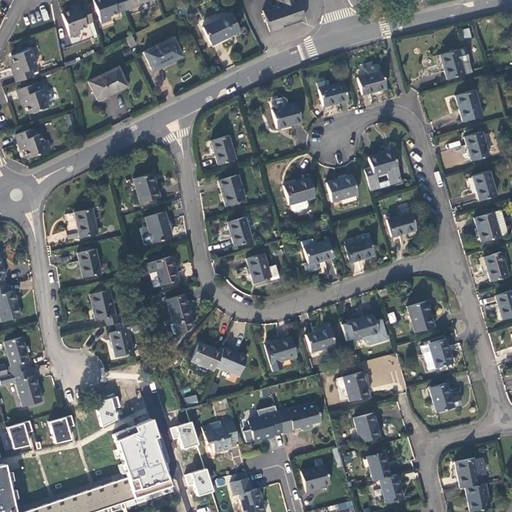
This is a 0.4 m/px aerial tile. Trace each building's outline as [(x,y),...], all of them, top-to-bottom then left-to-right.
[(124,9),(120,0),(95,0),(93,1),(101,23),(110,19),(109,15),(124,10),(124,9)] [(128,0),(120,0),(124,9),(131,7),(128,0)] [(294,0),(274,0),(276,7),(261,12),(268,33),(295,24),(294,23),(297,17),(299,16),(294,0)] [(92,21),(86,6),(80,8),(72,11),(62,15),(70,36),(79,33),(78,29),(86,26),(85,24),(92,21)] [(232,15),(204,28),(212,45),(240,32),(232,15)] [(126,38),(131,48),(137,45),(133,35),(126,38)] [(174,39),(145,54),(154,71),(183,57),(174,39)] [(464,48),(438,56),(446,80),(463,74),(460,63),(467,61),(464,48)] [(14,75),(16,83),(32,77),(30,69),(35,67),(29,50),(11,57),(14,66),(17,74),(14,75)] [(378,69),(377,69),(376,64),(373,63),(353,69),(356,76),(354,76),(359,94),(383,87),(378,69)] [(120,89),(112,72),(84,85),(92,103),(120,89)] [(324,80),(315,82),(321,105),(344,99),(339,81),(326,85),(324,80)] [(17,91),(19,98),(22,97),(24,104),(28,114),(46,107),(46,106),(50,105),(52,101),(49,93),(45,91),(41,92),(39,88),(38,84),(32,85),(17,91)] [(472,92),(452,98),(460,124),(480,118),(472,92)] [(270,102),(271,108),(286,104),(284,98),(281,96),(272,99),(270,102)] [(271,108),(270,108),(276,127),(299,121),(294,102),(286,104),(271,108)] [(15,135),(17,142),(20,141),(23,149),(27,158),(49,150),(46,141),(41,143),(38,135),(33,137),(30,130),(15,135)] [(479,134),(462,139),(468,162),(486,157),(479,134)] [(227,135),(209,139),(216,163),(233,158),(227,135)] [(370,167),(361,169),(368,190),(400,181),(397,172),(391,150),(367,157),(370,167)] [(488,172),(470,177),(477,201),(495,196),(488,172)] [(150,173),(131,179),(138,203),(157,197),(150,173)] [(355,193),(349,174),(324,182),(329,201),(355,193)] [(235,175),(216,181),(224,207),(243,201),(235,175)] [(306,177),(282,184),(287,204),(288,203),(290,209),(292,211),(304,208),(305,205),(303,199),(312,196),(306,177)] [(406,202),(400,205),(403,213),(410,211),(406,202)] [(68,239),(78,237),(96,233),(91,209),(74,212),(77,228),(66,230),(68,239)] [(500,210),(472,219),(479,243),(507,234),(500,210)] [(162,212),(143,218),(150,243),(169,238),(162,212)] [(409,213),(385,219),(389,237),(413,231),(409,213)] [(244,217),(227,222),(233,246),(250,240),(244,217)] [(366,237),(342,245),(348,263),(371,255),(366,237)] [(310,239),(300,242),(306,265),(303,266),(304,270),(306,271),(324,266),(322,260),(330,258),(325,240),(311,245),(310,239)] [(95,250),(77,254),(82,278),(100,274),(95,250)] [(500,252),(483,258),(490,282),(507,276),(500,252)] [(262,253),(244,259),(252,283),(269,278),(269,280),(277,277),(273,265),(266,267),(262,253)] [(170,256),(146,264),(153,288),(177,281),(170,256)] [(8,291),(6,283),(4,284),(0,284),(0,318),(0,321),(20,315),(12,289),(8,291)] [(104,318),(106,326),(115,324),(121,322),(119,315),(114,316),(109,290),(89,294),(94,320),(104,318)] [(511,291),(494,296),(501,320),(511,316),(511,291)] [(181,321),(183,329),(185,329),(191,323),(183,295),(166,300),(173,324),(181,321)] [(411,334),(431,328),(423,302),(404,308),(411,334)] [(390,323),(396,322),(394,312),(387,313),(390,323)] [(371,314),(347,321),(352,340),(376,333),(371,314)] [(121,322),(115,324),(116,331),(109,333),(114,357),(133,352),(128,329),(131,328),(132,331),(142,329),(140,318),(121,322)] [(170,324),(172,333),(183,329),(181,321),(173,324),(170,324)] [(183,329),(184,331),(192,327),(191,323),(185,329),(183,329)] [(329,327),(304,334),(309,351),(334,344),(329,327)] [(7,374),(27,368),(25,361),(28,360),(26,354),(28,353),(27,346),(24,347),(21,337),(3,342),(10,366),(5,367),(7,374)] [(270,343),(263,345),(271,371),(281,368),(279,361),(294,356),(288,337),(276,341),(275,338),(269,340),(270,343)] [(189,360),(212,370),(214,365),(220,352),(197,341),(189,360)] [(450,364),(443,341),(418,348),(425,371),(450,364)] [(246,357),(222,347),(220,352),(214,365),(238,376),(246,357)] [(32,375),(30,368),(27,368),(7,374),(9,381),(14,380),(22,407),(41,402),(34,375),(32,375)] [(360,372),(341,377),(348,402),(374,395),(373,392),(373,389),(371,385),(364,387),(360,372)] [(211,382),(206,394),(212,396),(217,385),(211,382)] [(444,385),(426,390),(434,414),(451,408),(448,399),(444,385)] [(184,397),(186,405),(198,402),(196,394),(184,397)] [(116,396),(93,403),(100,427),(117,419),(114,408),(119,407),(116,396)] [(453,398),(448,399),(451,408),(456,407),(457,404),(456,399),(453,398)] [(281,432),(282,434),(292,431),(291,429),(297,428),(302,431),(311,428),(310,424),(319,421),(314,401),(286,409),(286,408),(282,409),(281,406),(274,408),(275,410),(281,432)] [(272,434),(281,432),(275,410),(274,408),(274,405),(256,409),(258,417),(247,420),(249,429),(242,430),(245,442),(267,436),(268,437),(273,436),(272,434)] [(371,414),(351,419),(358,443),(377,438),(373,424),(371,414)] [(70,415),(47,421),(53,443),(71,439),(68,427),(73,426),(70,415)] [(160,438),(155,420),(137,428),(115,435),(128,478),(27,511),(18,511),(7,464),(0,466),(0,511),(96,511),(174,486),(158,439),(160,438)] [(228,442),(236,440),(231,420),(223,422),(224,426),(210,430),(208,424),(200,426),(205,443),(210,442),(213,453),(229,448),(228,442)] [(29,421),(6,427),(12,448),(30,444),(26,433),(32,431),(29,421)] [(193,421),(170,428),(174,439),(181,437),(185,448),(199,444),(193,421)] [(376,480),(387,477),(383,463),(381,453),(363,458),(369,482),(376,480)] [(457,475),(459,488),(462,488),(464,487),(479,485),(478,476),(485,475),(482,459),(475,460),(475,458),(455,462),(457,475)] [(323,463),(299,469),(304,491),(313,489),(313,487),(328,483),(323,463)] [(207,468),(185,475),(188,485),(195,483),(199,495),(214,491),(207,468)] [(235,473),(237,480),(244,478),(242,471),(235,473)] [(397,487),(394,476),(387,477),(376,480),(383,505),(401,500),(397,487)] [(260,500),(257,487),(250,489),(246,477),(244,478),(237,480),(228,482),(232,494),(237,493),(242,511),(265,511),(262,500),(260,500)] [(488,509),(484,484),(481,485),(479,485),(464,487),(466,499),(468,511),(488,509)]
